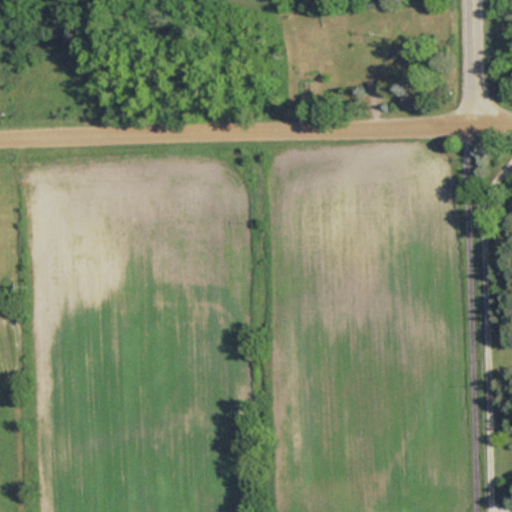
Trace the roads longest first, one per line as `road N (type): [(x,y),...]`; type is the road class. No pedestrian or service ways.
road 1 (residential): [(511,124),(0,140)]
road 2 (residential): [(471,0),(477,126)]
